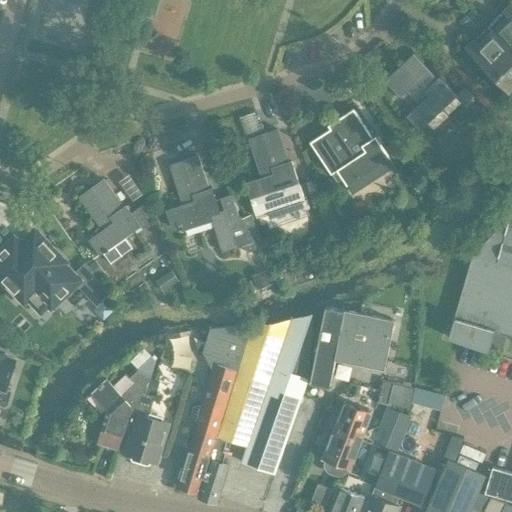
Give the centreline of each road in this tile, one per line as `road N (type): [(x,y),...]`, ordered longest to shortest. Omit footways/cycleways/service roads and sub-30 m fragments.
road 1 (residential): [(0,171),(35,173),(105,128),(346,59),(397,0)]
road 2 (residential): [(78,487),(210,511)]
